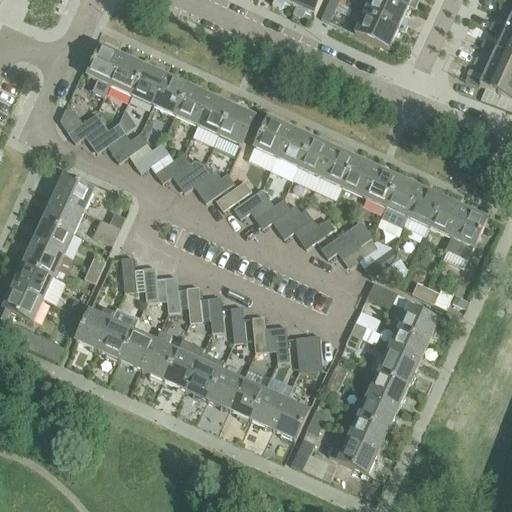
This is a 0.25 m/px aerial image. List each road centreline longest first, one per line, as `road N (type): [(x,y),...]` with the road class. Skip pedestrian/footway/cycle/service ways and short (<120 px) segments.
road 1 (residential): [(157,198),(33,139),(94,0)]
road 2 (residential): [(408,100),(177,0)]
